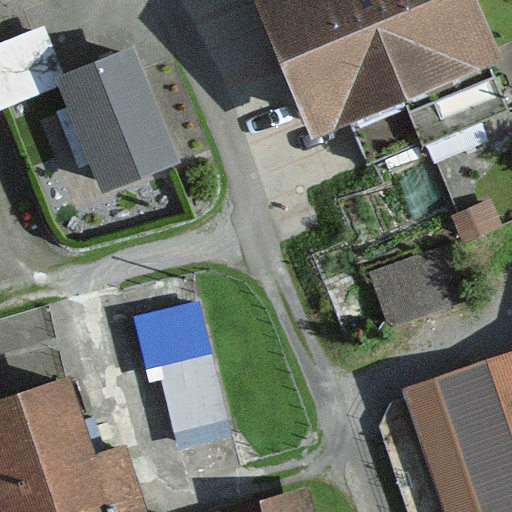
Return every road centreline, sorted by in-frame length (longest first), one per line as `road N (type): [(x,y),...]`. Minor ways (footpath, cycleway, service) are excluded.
road 1 (track): [(377,511),(261,235)]
road 2 (residential): [(261,235),(0,306)]
road 3 (residential): [(261,235),(167,0)]
